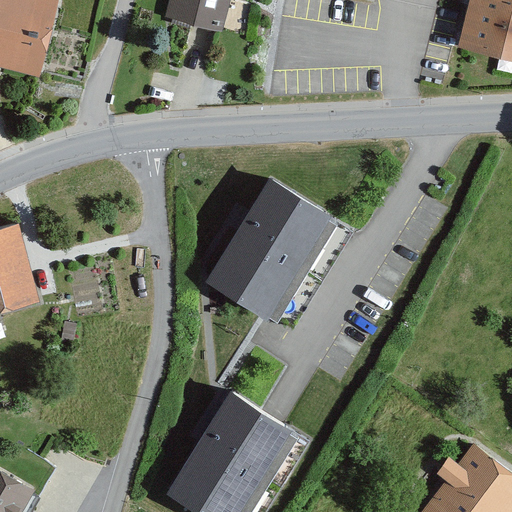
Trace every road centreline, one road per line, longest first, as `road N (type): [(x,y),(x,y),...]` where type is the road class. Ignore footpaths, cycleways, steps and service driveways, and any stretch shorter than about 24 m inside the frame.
road 1 (residential): [(113,511),(159,346),(166,271),(158,132)]
road 2 (tertiary): [(511,112),(158,132)]
road 3 (tertiary): [(158,132),(83,142),(0,172)]
